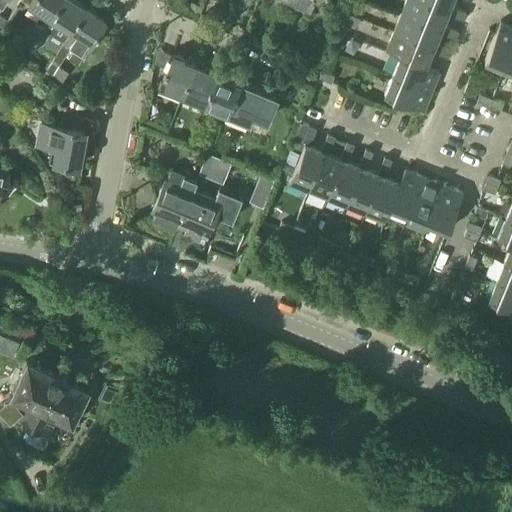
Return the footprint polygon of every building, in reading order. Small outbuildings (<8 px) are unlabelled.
[(26,0),(32,4),(49,15),(58,0),(26,0)] [(33,40),(41,45),(51,31),(63,39),(84,5),(76,0),(58,0),(49,15),(50,15),(43,26),(42,26),(33,40)] [(191,0),(188,9),(197,13),(201,4),(191,0)] [(405,0),(402,11),(407,13),(441,27),(442,23),(447,12),(462,18),(465,11),(450,5),(448,8),(429,0),(405,0)] [(105,19),(85,5),(62,40),(64,41),(53,58),(52,58),(45,70),(53,74),(60,63),(71,46),(85,54),(92,43),(90,42),(105,19)] [(402,11),(394,29),(399,31),(433,45),(434,42),(439,31),(454,38),(458,30),(442,23),(441,27),(407,13),(402,11)] [(345,33),(350,22),(343,20),(339,31),(345,33)] [(503,68),(511,47),(511,25),(500,21),(484,60),(503,68)] [(33,40),(42,26),(36,22),(27,35),(33,40)] [(394,29),(386,49),(399,55),(425,66),(425,65),(431,50),(447,56),(450,49),(434,42),(433,45),(399,31),(394,29)] [(340,45),(345,33),(339,31),(334,43),(340,45)] [(511,71),(511,47),(503,68),(511,71)] [(183,93),(196,62),(173,52),(160,84),(183,93)] [(430,89),(438,71),(399,55),(392,74),(430,89)] [(205,103),(218,71),(196,62),(183,93),(205,103)] [(228,112),(240,80),(218,71),(205,103),(228,112)] [(332,82),(334,76),(322,71),(320,77),(332,82)] [(423,108),(430,89),(392,74),(384,92),(423,108)] [(265,120),(275,94),(263,90),(263,89),(240,80),(228,112),(250,121),(253,115),(265,120)] [(488,105),(491,98),(480,93),(477,101),(488,105)] [(501,110),(504,103),(491,98),(488,105),(501,110)] [(78,165),(85,128),(42,120),(37,142),(51,145),(49,160),(54,161),(54,160),(78,165)] [(308,188),(324,150),(321,149),(321,148),(310,144),(317,127),(309,124),(301,142),(304,143),(289,180),(308,188)] [(328,132),(321,148),(321,149),(324,150),(308,188),(328,196),(343,158),(340,157),(340,156),(328,152),(335,135),(328,132)] [(343,158),(328,196),(347,204),(363,166),(359,164),(358,164),(347,160),(354,143),(347,140),(340,156),(340,157),(343,158)] [(363,166),(347,204),(366,212),(382,174),(377,172),(366,167),(373,151),(365,147),(358,164),(359,164),(363,166)] [(510,165),(511,160),(511,151),(508,150),(503,162),(510,165)] [(377,172),(382,174),(366,212),(385,220),(401,182),(385,175),(392,158),(384,155),(377,172)] [(6,183),(9,169),(0,166),(0,187),(1,182),(6,183)] [(157,207),(151,220),(175,230),(178,224),(180,219),(195,181),(196,181),(197,179),(186,174),(186,172),(172,166),(168,176),(167,175),(154,206),(157,207)] [(410,214),(426,176),(407,168),(401,182),(385,220),(386,220),(391,207),(410,214)] [(261,173),(250,199),(263,204),(273,178),(261,173)] [(486,180),(498,185),(501,178),(489,173),(486,180)] [(428,222),(444,183),(426,176),(410,214),(428,222)] [(498,185),(486,180),(483,187),(495,192),(498,185)] [(217,197),(197,188),(200,183),(196,181),(195,181),(178,224),(189,229),(187,234),(200,240),(200,238),(205,240),(215,215),(236,223),(246,200),(220,190),(217,197)] [(444,183),(428,222),(448,230),(464,191),(444,183)] [(511,240),(511,218),(506,216),(499,235),(511,240)] [(290,233),(294,224),(282,219),(278,228),(290,233)] [(482,225),(470,220),(467,227),(479,232),(482,225)] [(304,239),(308,230),(294,224),(290,233),(304,239)] [(467,227),(464,235),(476,240),(479,232),(467,227)] [(327,252),(332,239),(320,234),(315,247),(327,252)] [(511,262),(511,240),(499,235),(498,235),(511,240),(504,259),(511,262)] [(339,257),(345,244),(332,239),(327,252),(339,257)] [(365,268),(370,257),(357,252),(353,263),(365,268)] [(472,268),(477,256),(470,253),(465,265),(472,268)] [(511,284),(511,262),(504,259),(496,278),(511,284)] [(403,283),(407,274),(394,268),(390,278),(403,283)] [(420,290),(424,280),(407,274),(403,283),(420,290)] [(511,307),(511,284),(496,278),(488,298),(511,307)] [(459,302),(464,290),(456,287),(451,299),(459,302)] [(7,337),(0,350),(0,351),(9,356),(16,342),(7,337)] [(30,428),(41,406),(57,374),(28,360),(12,393),(13,393),(11,396),(10,395),(0,403),(0,409),(9,421),(16,416),(23,419),(21,423),(22,423),(30,428)] [(30,428),(25,439),(43,448),(54,424),(46,421),(51,410),(71,420),(87,388),(57,374),(41,406),(30,428)]
